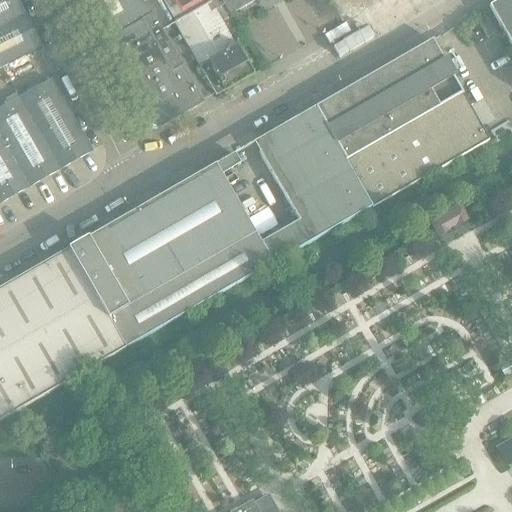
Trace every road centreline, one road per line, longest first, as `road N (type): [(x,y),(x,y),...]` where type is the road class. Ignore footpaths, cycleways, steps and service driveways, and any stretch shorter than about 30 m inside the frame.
road 1 (unclassified): [(131,177),(441,0)]
road 2 (unclassified): [(131,177),(41,0)]
road 3 (unclassified): [(0,251),(131,177)]
